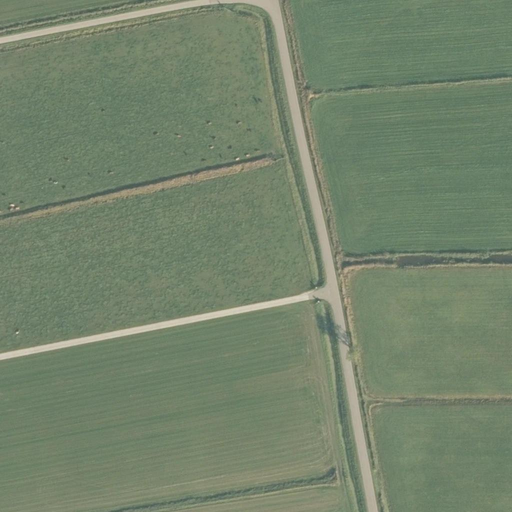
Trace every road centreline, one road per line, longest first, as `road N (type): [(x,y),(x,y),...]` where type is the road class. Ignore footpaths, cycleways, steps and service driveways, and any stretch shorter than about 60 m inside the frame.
road 1 (unclassified): [(374,511),(273,0)]
road 2 (unclassified): [(0,40),(218,0)]
